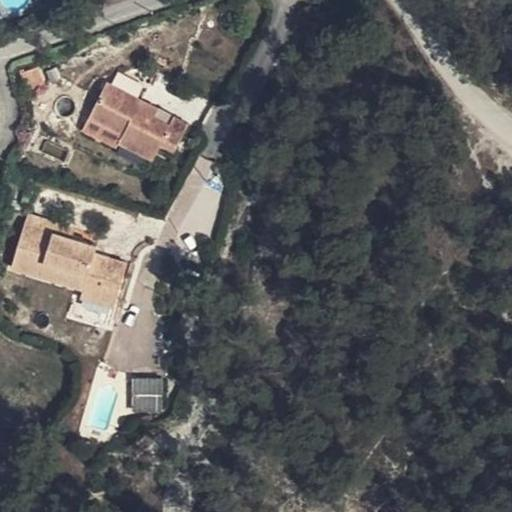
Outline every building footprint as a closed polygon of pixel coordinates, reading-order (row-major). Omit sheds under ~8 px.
[(5,7),(0,8),(0,15),(2,21),(10,19),(5,7)] [(38,69),(19,76),(26,92),(44,85),(40,75),(38,69)] [(49,83),(59,79),(56,69),(46,72),(49,83)] [(136,109),(140,100),(107,83),(88,118),(123,135),(119,142),(152,159),(160,144),(173,151),(188,123),(173,116),(170,126),(154,118),(136,109)] [(158,109),(140,100),(136,109),(154,118),(158,109)] [(123,135),(88,118),(82,129),(117,147),(119,142),(123,135)] [(27,216),(25,223),(54,232),(54,234),(71,239),(74,229),(27,216)] [(54,232),(25,223),(12,268),(83,289),(87,276),(101,281),(100,285),(119,290),(126,264),(94,254),(96,246),(71,239),(54,234),(54,232)] [(87,276),(83,289),(81,297),(114,307),(119,290),(100,285),(101,281),(87,276)] [(160,378),(131,379),(132,404),(161,403),(160,378)] [(190,511),(191,470),(160,466),(158,511),(190,511)]
